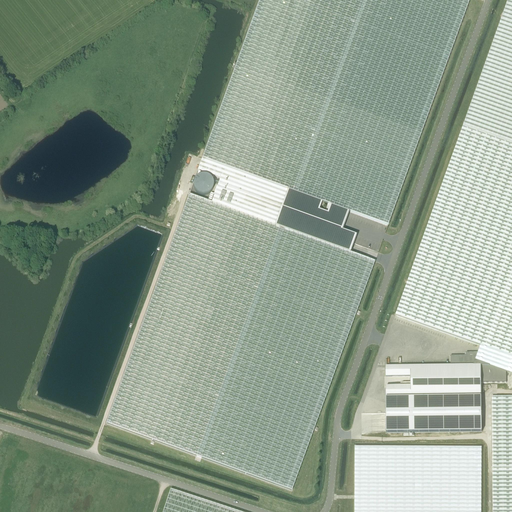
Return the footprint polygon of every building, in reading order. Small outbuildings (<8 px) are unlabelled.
[(220,179),(212,203),(189,195),(106,424),(291,492),(375,262),(350,253),(356,236),(342,231),(349,212),(388,226),(469,0),(259,0),(198,171),(220,179)] [(511,0),(508,0),(463,127),(511,144),(511,0)] [(481,346),(511,357),(511,144),(463,127),(396,316),(481,346)] [(481,367),(481,384),(506,383),(506,372),(511,374),(511,357),(481,346),(479,353),(466,353),(466,356),(450,356),(451,367),(481,367)] [(386,368),(386,379),(411,379),(411,387),(386,388),(386,398),(386,434),(481,434),(481,398),(481,384),(481,367),(451,367),(386,368)] [(511,511),(511,396),(492,397),(492,511),(511,511)] [(354,511),(481,511),(482,447),(355,447),(354,511)] [(236,511),(171,490),(163,511),(236,511)]
